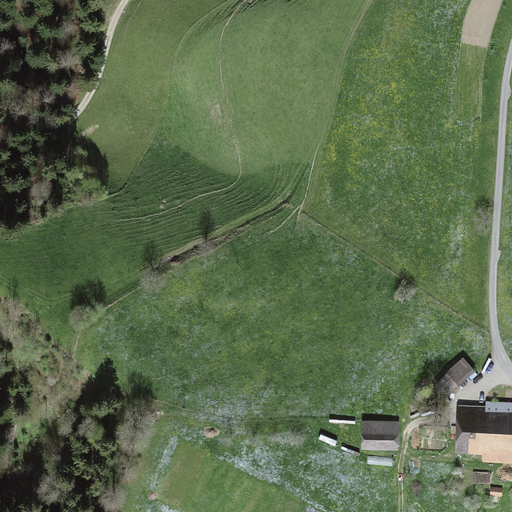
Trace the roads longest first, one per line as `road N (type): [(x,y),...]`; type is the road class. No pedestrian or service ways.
road 1 (residential): [(511,372),(497,346),(492,305),(511,50)]
road 2 (track): [(121,0),(100,34),(83,111),(67,119),(0,120)]
road 3 (track): [(508,367),(407,430),(400,511)]
